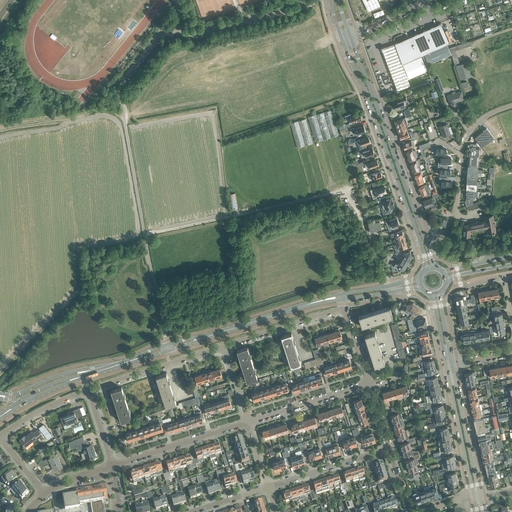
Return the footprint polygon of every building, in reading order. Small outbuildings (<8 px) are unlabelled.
[(362,0),(368,11),(380,5),(377,0),(362,0)] [(375,18),(384,14),(383,10),(373,13),(375,18)] [(424,54),(447,44),(449,43),(441,25),(441,23),(394,43),(395,43),(386,47),(385,46),(381,48),(382,51),(390,71),(390,72),(396,88),(397,91),(399,91),(399,90),(410,86),(402,64),(424,54)] [(470,41),(463,43),(449,48),(451,52),(472,45),(470,41)] [(428,64),(451,54),(447,44),(424,54),(428,64)] [(473,75),(472,72),(468,61),(455,65),(460,80),(473,75)] [(439,91),(443,90),(439,77),(434,79),(439,91)] [(451,103),(452,107),(457,105),(456,102),(464,99),(461,91),(447,95),(450,103),(451,103)] [(405,95),(398,98),(399,100),(393,103),(394,105),(393,105),(394,108),(395,108),(396,110),(405,106),(404,103),(407,101),(405,95)] [(308,117),(315,142),(338,135),(331,110),(308,117)] [(350,114),(345,116),(346,118),(349,117),(351,123),(362,119),(361,115),(360,115),(360,113),(351,117),(350,114)] [(397,126),(406,123),(404,118),(395,121),(396,123),(395,124),(396,126),(397,126)] [(297,147),(312,143),(305,119),(290,123),(297,147)] [(408,129),(406,123),(397,126),(397,127),(397,128),(397,130),(398,130),(399,132),(408,129)] [(447,123),(439,126),(443,137),(448,135),(449,138),(453,136),(452,133),(450,134),(447,123)] [(362,136),(361,133),(366,131),(365,131),(366,130),(365,128),(363,125),(354,128),(351,129),(352,132),(355,131),(356,135),(357,135),(357,137),(362,136)] [(477,141),(482,147),(494,138),(487,128),(483,131),(475,138),(477,141)] [(408,129),(399,132),(399,133),(398,133),(399,135),(400,135),(401,138),(411,134),(412,137),(420,134),(419,132),(417,132),(413,133),(412,131),(408,133),(407,130),(408,129)] [(360,149),(363,148),(366,147),(365,144),(370,142),(368,136),(357,141),(360,149)] [(410,140),(402,143),(403,146),(404,149),(404,148),(405,149),(413,146),(411,142),(413,141),(412,138),(410,139),(410,140)] [(469,150),(468,155),(478,156),(479,149),(482,147),(477,141),(475,144),(470,144),(469,146),(469,150)] [(361,149),(355,151),(356,154),(360,153),(362,158),(374,154),(374,153),(374,152),(374,151),(373,150),(372,148),(362,152),(361,149)] [(412,149),(405,151),(406,154),(406,155),(407,156),(407,157),(414,154),(416,153),(415,150),(413,150),(412,149)] [(468,166),(478,167),(478,156),(468,155),(468,166)] [(445,163),(447,163),(450,163),(450,161),(451,161),(451,160),(452,159),(451,158),(450,158),(450,157),(441,156),(440,161),(438,161),(438,165),(445,166),(445,163)] [(360,165),(365,164),(367,169),(379,165),(377,160),(370,162),(369,159),(359,163),(360,165)] [(418,160),(409,163),(410,165),(410,167),(411,167),(411,168),(418,165),(417,162),(419,162),(418,160)] [(439,170),(439,175),(449,175),(449,174),(450,174),(451,173),(451,172),(450,172),(449,172),(450,169),(447,169),(444,169),(445,166),(438,165),(438,170),(439,170)] [(441,182),(441,186),(451,187),(451,186),(452,186),(452,185),(452,184),(451,183),(451,181),(446,180),(446,177),(439,177),(439,181),(441,182)] [(420,191),(427,189),(430,188),(429,184),(427,185),(426,183),(418,186),(419,188),(418,189),(419,191),(420,191)] [(377,185),(373,186),(374,189),(371,190),(373,198),(378,196),(377,195),(386,192),(384,186),(378,188),(377,185)] [(236,193),(228,194),(230,209),(238,208),(236,193)] [(382,200),(383,203),(376,206),(377,208),(392,203),(390,197),(382,200)] [(434,203),(432,197),(423,201),(425,206),(434,203)] [(480,206),(488,203),(486,199),(473,203),(471,199),(470,199),(465,201),(468,210),(479,206),(480,206)] [(394,208),(392,203),(377,208),(378,211),(385,208),(386,211),(387,214),(394,211),(393,209),(394,208)] [(488,233),(496,231),(493,215),(484,217),(485,221),(463,225),(463,231),(460,230),(459,235),(470,236),(470,232),(482,229),(483,230),(484,230),(484,229),(487,228),(488,233)] [(388,228),(389,230),(396,228),(397,228),(396,225),(399,224),(399,223),(400,223),(398,220),(397,217),(387,221),(389,227),(388,228)] [(366,225),(368,231),(381,228),(379,221),(366,225)] [(391,236),(392,236),(394,235),(395,238),(403,235),(404,235),(403,232),(402,232),(401,230),(397,231),(396,228),(389,230),(391,236)] [(404,237),(403,235),(395,238),(392,239),(393,241),(394,241),(395,244),(406,240),(405,238),(404,237)] [(407,243),(406,240),(395,244),(396,247),(394,248),(395,250),(398,252),(399,251),(398,249),(407,246),(406,244),(407,243)] [(402,257),(409,262),(411,259),(411,258),(412,257),(412,256),(410,252),(407,252),(406,250),(404,251),(404,253),(402,257)] [(408,264),(409,262),(402,257),(400,260),(397,258),(396,260),(399,262),(406,266),(407,264),(408,264)] [(406,266),(399,262),(397,264),(394,262),(390,263),(393,272),(404,269),(405,269),(406,267),(406,266)] [(495,289),(491,289),(492,298),(496,297),(496,299),(499,299),(497,288),(497,289),(495,289)] [(464,303),(472,302),(475,301),(474,295),(471,295),(471,299),(464,300),(463,297),(458,298),(458,297),(455,297),(456,298),(455,298),(456,305),(464,303)] [(406,304),(407,307),(405,306),(402,310),(408,314),(410,312),(416,305),(413,303),(406,304)] [(419,307),(416,305),(410,312),(413,314),(412,314),(413,315),(416,315),(417,313),(420,312),(419,307)] [(382,308),(381,308),(380,309),(374,311),(377,322),(393,317),(389,307),(382,309),(382,308)] [(467,316),(466,310),(458,311),(458,314),(459,317),(459,318),(467,316)] [(377,322),(374,311),(367,314),(367,313),(365,314),(358,316),(362,327),(377,322)] [(495,321),(503,320),(502,317),(503,317),(502,314),(502,313),(498,314),(497,311),(491,312),(491,315),(494,315),(495,321)] [(468,323),(467,316),(459,318),(459,320),(459,321),(460,322),(460,324),(468,323)] [(427,323),(427,322),(426,321),(425,319),(415,321),(415,322),(417,327),(426,324),(427,323)] [(495,321),(496,328),(504,326),(504,323),(503,320),(495,321)] [(504,326),(496,328),(497,334),(502,333),(502,334),(505,334),(505,333),(504,326)] [(340,330),(333,332),(336,339),(342,337),(340,330)] [(490,338),(488,330),(482,331),(483,339),(486,339),(489,338),(490,338)] [(483,339),(482,331),(475,332),(477,340),(480,340),(483,339)] [(336,339),(333,332),(327,334),(330,341),(336,339)] [(367,344),(369,351),(380,348),(375,332),(364,336),(367,342),(366,343),(367,345),(367,344)] [(286,351),(296,348),(291,333),(281,336),(283,343),(282,343),(283,345),(284,345),(286,351)] [(462,334),(462,335),(461,335),(462,339),(463,338),(464,343),(465,344),(468,343),(468,342),(470,342),(469,333),(462,334)] [(327,334),(321,336),(323,343),(324,346),(327,345),(326,342),(330,341),(327,334)] [(323,343),(321,336),(315,338),(317,345),(323,343)] [(240,359),(242,366),(252,362),(247,347),(237,350),(239,357),(238,357),(239,359),(240,359)] [(421,355),(432,353),(431,351),(432,350),(431,347),(421,349),(421,352),(419,353),(420,356),(413,358),(413,360),(412,360),(413,361),(414,361),(422,358),(421,355)] [(301,364),(296,348),(286,351),(288,358),(287,358),(288,361),(289,360),(291,367),(301,364)] [(380,348),(369,351),(371,358),(371,359),(372,360),(374,367),(385,363),(380,348)] [(425,364),(426,367),(434,365),(435,364),(435,363),(434,362),(433,360),(431,360),(430,357),(416,362),(417,364),(421,363),(422,365),(425,364)] [(349,360),(343,362),(345,369),(348,368),(348,369),(351,368),(351,367),(349,360)] [(252,362),(242,366),(244,372),(243,372),(244,375),(245,374),(247,381),(257,378),(252,362)] [(343,362),(337,364),(339,371),(345,369),(343,362)] [(337,364),(330,365),(333,373),(339,371),(337,364)] [(333,373),(330,365),(324,368),(326,375),(327,375),(330,374),(333,373)] [(213,370),(215,378),(222,376),(221,373),(222,372),(221,369),(220,369),(219,368),(213,370)] [(207,372),(209,380),(215,378),(213,370),(207,372)] [(209,380),(207,372),(201,374),(203,382),(209,380)] [(466,379),(466,380),(476,378),(475,372),(464,374),(465,376),(466,379)] [(161,391),(171,388),(166,373),(156,376),(158,383),(158,385),(159,385),(161,391)] [(203,382),(201,374),(194,376),(197,384),(203,382)] [(314,375),(309,377),(312,386),(318,384),(315,377),(314,375)] [(321,375),(315,377),(318,384),(323,383),(321,375)] [(312,386),(309,377),(303,378),(306,388),(312,386)] [(297,380),(300,390),(306,388),(303,378),(297,380)] [(476,378),(466,380),(467,383),(466,383),(467,386),(475,384),(474,382),(477,381),(476,378)] [(286,382),(283,383),(282,380),(279,381),(280,384),(283,392),(289,390),(286,382)] [(300,390),(297,380),(291,382),(294,392),(300,390)] [(410,395),(406,385),(406,383),(403,384),(403,385),(400,386),(404,397),(410,395)] [(274,386),(277,394),(280,393),(280,392),(283,392),(280,384),(274,386)] [(262,388),(263,390),(266,398),(269,396),(271,395),(269,388),(268,386),(262,388)] [(277,394),(274,386),(269,388),(271,395),(273,395),(277,394)] [(404,397),(400,386),(397,387),(394,388),(397,396),(398,399),(404,397)] [(113,397),(113,398),(113,399),(114,399),(116,406),(127,403),(122,387),(111,390),(113,397)] [(176,404),(171,388),(161,391),(163,398),(162,398),(163,401),(164,400),(166,407),(176,404)] [(397,396),(394,388),(392,389),(391,389),(388,390),(391,398),(397,396)] [(259,399),(257,391),(256,389),(254,390),(254,392),(251,393),(248,394),(250,398),(252,397),(253,398),(252,398),(253,400),(254,401),(259,399)] [(266,398),(263,390),(257,391),(259,399),(262,398),(262,399),(266,398)] [(391,398),(388,390),(386,390),(386,391),(383,392),(383,393),(381,393),(383,397),(382,397),(383,401),(391,398)] [(440,393),(432,395),(429,396),(430,401),(423,403),(423,405),(434,403),(433,400),(441,399),(441,396),(441,395),(441,394),(440,394),(440,393)] [(228,394),(221,396),(222,398),(225,408),(228,407),(228,408),(232,407),(231,406),(231,405),(229,398),(228,396),(228,394)] [(222,398),(216,400),(219,410),(219,409),(220,411),(223,410),(222,408),(225,408),(222,398)] [(355,407),(363,404),(362,401),(362,402),(361,399),(353,401),(355,407)] [(216,400),(210,402),(210,404),(213,411),(215,411),(216,412),(219,411),(218,410),(219,410),(216,400)] [(210,402),(203,404),(204,406),(206,414),(207,413),(207,415),(211,414),(210,412),(213,411),(210,404),(210,402)] [(132,418),(127,403),(116,406),(118,412),(118,413),(118,415),(119,415),(121,421),(132,418)] [(364,410),(364,407),(363,404),(355,407),(357,413),(364,410)] [(335,407),(338,415),(344,413),(341,406),(338,407),(338,406),(335,407)] [(329,409),(332,417),(338,415),(335,407),(332,408),(329,409)] [(63,417),(60,418),(63,425),(65,429),(71,426),(70,423),(74,421),(74,422),(78,421),(77,417),(82,415),(83,415),(80,408),(73,410),(74,412),(67,415),(64,416),(63,416),(63,417)] [(323,411),(326,419),(332,417),(329,409),(326,410),(323,411)] [(357,413),(358,419),(367,416),(366,413),(365,413),(364,410),(357,413)] [(481,410),(472,412),(474,418),(484,416),(483,410),(481,410)] [(160,422),(155,424),(157,432),(163,430),(162,427),(164,426),(161,416),(159,411),(154,412),(155,415),(157,414),(160,422)] [(326,419),(323,411),(320,411),(320,412),(317,413),(320,421),(326,419)] [(400,412),(390,416),(389,416),(389,417),(390,419),(390,420),(391,419),(392,422),(400,419),(402,418),(400,412)] [(195,415),(197,423),(203,421),(201,413),(195,415)] [(183,416),(183,417),(185,422),(186,427),(192,425),(189,417),(188,414),(183,416)] [(192,425),(197,423),(195,415),(189,417),(192,425)] [(367,416),(358,419),(360,425),(368,422),(367,419),(368,419),(367,416)] [(178,421),(180,429),(186,427),(185,422),(183,417),(177,419),(178,421)] [(308,418),(311,426),(317,425),(315,417),(311,418),(311,417),(308,418)] [(303,420),(305,428),(311,426),(308,418),(305,419),(306,420),(303,420)] [(488,418),(474,421),(475,426),(485,424),(484,419),(485,419),(485,420),(487,420),(489,420),(488,418)] [(392,422),(394,427),(402,425),(400,419),(392,422)] [(172,423),(173,423),(172,420),(164,422),(165,425),(167,425),(169,432),(175,430),(172,423)] [(297,422),(299,430),(305,428),(303,420),(300,421),(299,421),(297,422)] [(286,422),(282,423),(283,424),(280,424),(283,433),(289,431),(286,423),(286,422)] [(299,430),(297,422),(294,422),(294,423),(291,424),(293,432),(299,430)] [(155,424),(149,426),(151,434),(155,433),(157,432),(155,424)] [(275,427),(277,435),(283,433),(280,424),(277,425),(274,426),(274,427),(275,427)] [(394,427),(396,433),(404,431),(402,425),(394,427)] [(149,426),(143,428),(145,435),(148,435),(151,434),(149,426)] [(268,428),(271,437),(277,435),(275,427),(274,427),(271,428),(271,427),(268,428)] [(143,428),(137,430),(140,438),(143,437),(143,436),(145,435),(143,428)] [(263,431),(261,432),(263,436),(264,435),(265,439),(271,437),(268,428),(265,429),(266,430),(263,431)] [(21,440),(20,441),(24,445),(23,445),(24,446),(25,447),(33,441),(34,442),(42,435),(38,430),(33,433),(32,432),(28,435),(25,437),(24,436),(20,439),(21,440)] [(137,430),(132,432),(134,439),(136,438),(136,439),(140,438),(137,430)] [(406,430),(404,431),(396,433),(398,439),(401,438),(402,441),(407,440),(409,439),(406,430)] [(367,435),(369,443),(375,441),(372,431),(369,432),(370,434),(367,435)] [(134,439),(132,432),(126,434),(127,438),(127,441),(128,440),(128,441),(134,439)] [(82,434),(68,440),(70,447),(74,445),(81,449),(82,447),(83,447),(86,459),(96,456),(93,446),(92,447),(91,444),(89,445),(88,442),(84,440),(82,434)] [(360,435),(363,445),(369,443),(367,435),(363,436),(363,434),(360,435)] [(334,454),(331,444),(328,445),(325,446),(325,445),(324,445),(323,439),(322,440),(321,436),(319,437),(320,440),(323,451),(326,450),(328,456),(334,454)] [(236,446),(243,443),(241,437),(231,440),(232,443),(234,442),(235,446),(236,446)] [(345,448),(349,447),(351,446),(349,438),(348,437),(345,438),(345,440),(343,440),(345,448)] [(354,437),(349,438),(351,446),(357,445),(354,437)] [(414,437),(413,437),(409,439),(407,440),(407,442),(399,445),(400,447),(399,447),(400,450),(401,450),(411,447),(410,443),(415,440),(414,437)] [(439,446),(451,443),(451,442),(451,441),(450,440),(450,438),(441,440),(438,441),(439,446)] [(481,452),(492,450),(492,449),(495,448),(503,447),(502,440),(501,439),(491,441),(479,444),(481,452)] [(319,448),(313,450),(316,458),(322,456),(320,451),(323,451),(320,440),(317,441),(319,447),(319,448)] [(334,443),(331,444),(334,454),(340,453),(337,442),(334,443)] [(215,445),(212,446),(215,455),(221,453),(224,452),(222,448),(220,449),(218,444),(217,443),(215,444),(215,445)] [(236,446),(238,451),(245,449),(243,443),(236,446)] [(302,444),(303,446),(304,452),(307,451),(310,460),(316,458),(313,450),(313,448),(307,450),(305,444),(302,444)] [(215,455),(212,446),(207,448),(209,456),(215,455)] [(411,453),(412,456),(419,454),(418,451),(412,451),(411,447),(401,450),(401,451),(402,454),(403,456),(411,453)] [(200,449),(201,450),(204,458),(209,456),(207,448),(204,449),(204,448),(203,448),(201,448),(200,449)] [(492,450),(481,452),(482,457),(490,455),(497,454),(496,451),(495,448),(492,449),(492,450)] [(193,456),(193,458),(196,465),(199,464),(198,463),(204,461),(204,458),(201,450),(198,451),(198,450),(197,449),(195,450),(195,451),(195,452),(196,455),(193,456)] [(237,458),(247,455),(247,454),(249,454),(248,451),(246,451),(245,449),(238,451),(233,453),(233,454),(235,454),(235,455),(236,454),(237,458)] [(48,458),(38,463),(40,466),(50,460),(55,470),(62,466),(56,454),(49,457),(48,458)] [(297,457),(299,466),(305,464),(302,454),(299,454),(300,457),(297,457)] [(420,456),(419,454),(412,456),(413,458),(405,461),(405,463),(406,466),(407,467),(416,464),(418,463),(417,459),(420,456)] [(0,461),(0,462),(3,466),(2,467),(5,470),(9,467),(0,455),(0,461)] [(186,466),(188,470),(197,467),(196,465),(193,458),(191,459),(190,456),(189,455),(188,455),(186,455),(186,456),(186,457),(184,458),(186,466)] [(241,463),(243,462),(249,461),(249,460),(250,460),(249,457),(248,457),(247,455),(237,458),(238,460),(240,460),(241,463)] [(299,466),(297,457),(293,459),(293,456),(290,457),(293,468),(299,466)] [(183,467),(186,466),(184,458),(183,457),(180,457),(180,458),(180,459),(178,460),(181,469),(183,468),(183,467)] [(172,461),(172,462),(176,473),(181,471),(181,469),(178,460),(176,461),(175,460),(174,459),(172,460),(172,461)] [(278,461),(281,469),(287,467),(284,459),(278,461)] [(497,460),(485,463),(485,466),(484,466),(485,469),(495,467),(493,462),(494,462),(495,463),(497,462),(497,460)] [(281,469),(278,461),(273,463),(275,471),(281,469)] [(166,463),(167,467),(165,468),(166,474),(168,481),(171,480),(170,475),(173,474),(173,472),(175,472),(175,473),(176,473),(172,462),(166,464),(166,463)] [(375,467),(376,471),(384,468),(382,462),(373,465),(374,468),(375,467)] [(159,463),(154,465),(157,475),(157,476),(159,475),(163,474),(160,463),(159,463)] [(417,467),(416,464),(407,467),(406,467),(407,471),(408,470),(408,472),(416,470),(417,472),(424,470),(423,467),(417,467)] [(154,465),(148,467),(151,475),(150,475),(151,477),(154,477),(154,476),(157,475),(154,465)] [(148,467),(142,469),(145,477),(150,475),(151,475),(148,467)] [(495,467),(485,469),(486,473),(487,473),(488,475),(494,473),(500,472),(499,470),(496,470),(497,471),(496,471),(495,467)] [(376,471),(378,476),(386,474),(384,468),(376,471)] [(142,469),(136,471),(139,479),(145,477),(142,469)] [(250,472),(247,473),(249,482),(253,481),(253,480),(255,479),(252,471),(252,469),(249,470),(250,472)] [(365,479),(362,469),(356,471),(359,479),(358,479),(359,481),(365,479)] [(139,479),(136,471),(134,471),(133,471),(133,470),(130,471),(130,472),(132,477),(130,478),(131,482),(133,481),(134,484),(140,482),(139,479)] [(17,477),(12,471),(9,472),(9,473),(4,477),(9,483),(17,477)] [(249,482),(247,473),(244,474),(243,471),(240,472),(241,475),(243,483),(246,482),(246,483),(249,482)] [(359,479),(356,471),(350,473),(352,481),(358,479),(359,479)] [(232,475),(229,476),(231,485),(237,483),(234,473),(231,474),(232,475)] [(352,481),(350,473),(343,475),(346,482),(349,481),(350,482),(352,481)] [(386,474),(378,476),(379,479),(377,480),(378,483),(388,479),(386,474)] [(231,485),(229,476),(223,478),(225,487),(231,485)] [(338,476),(331,478),(335,489),(341,487),(344,496),(347,495),(346,492),(343,484),(340,485),(340,484),(338,476)] [(331,478),(325,480),(329,490),(335,489),(331,478)] [(192,482),(192,481),(191,479),(182,482),(184,488),(188,487),(187,484),(190,483),(189,483),(192,482)] [(329,490),(325,480),(319,482),(323,492),(329,490)] [(17,493),(22,500),(29,491),(28,488),(26,489),(23,484),(24,483),(22,481),(16,485),(14,483),(6,490),(8,492),(11,490),(15,495),(17,493)] [(212,485),(215,493),(221,491),(218,483),(217,481),(215,482),(215,484),(212,485)] [(323,492),(319,482),(313,484),(315,490),(312,491),(315,500),(318,499),(316,494),(323,492)] [(194,488),(196,496),(202,494),(200,486),(199,484),(197,485),(197,487),(194,488)] [(215,493),(212,485),(209,486),(208,484),(206,485),(206,486),(206,487),(209,495),(215,493)] [(429,486),(430,489),(433,498),(434,497),(434,498),(436,497),(436,496),(439,496),(435,486),(434,486),(433,484),(429,486)] [(105,511),(105,508),(106,508),(105,504),(108,503),(107,497),(106,492),(105,486),(63,493),(62,493),(65,510),(53,511),(105,511)] [(312,501),(315,500),(312,491),(309,492),(307,486),(301,488),(304,496),(310,494),(312,501)] [(188,490),(190,498),(196,496),(194,488),(190,489),(190,487),(187,488),(188,490)] [(301,488),(295,490),(298,498),(299,501),(302,500),(303,503),(306,503),(304,499),(305,499),(304,496),(301,488)] [(424,489),(419,491),(422,501),(425,500),(425,501),(427,500),(428,499),(425,491),(424,489)] [(430,489),(425,491),(428,499),(429,500),(431,499),(431,498),(433,498),(430,489)] [(295,490),(289,492),(291,500),(298,498),(295,490)] [(419,491),(413,493),(417,503),(419,502),(420,503),(422,502),(422,501),(419,491)] [(148,493),(149,499),(151,502),(153,501),(156,509),(162,507),(159,499),(156,500),(155,499),(155,497),(153,498),(151,492),(148,493)] [(291,500),(289,492),(282,494),(284,498),(282,498),(284,502),(285,502),(291,500)] [(180,494),(177,495),(180,504),(186,502),(184,494),(180,495),(180,494)] [(180,504),(177,495),(174,496),(174,497),(171,498),(174,506),(180,504)] [(163,498),(159,499),(162,507),(167,505),(167,506),(168,506),(165,497),(164,496),(162,497),(163,498)] [(11,501),(8,499),(4,497),(0,504),(3,505),(4,503),(7,505),(6,506),(8,507),(6,510),(8,511),(7,511),(13,511),(16,508),(9,504),(11,501)] [(392,500),(389,501),(392,510),(393,509),(393,510),(395,509),(397,508),(394,498),(391,499),(392,500)] [(142,511),(150,511),(149,511),(148,503),(146,504),(145,501),(142,501),(142,503),(143,510),(142,511)] [(255,503),(257,510),(264,507),(262,501),(255,503)] [(384,503),(387,511),(389,511),(392,510),(389,501),(384,503)] [(380,511),(378,505),(375,506),(374,504),(372,505),(371,502),(368,503),(370,510),(373,509),(374,511),(380,511)] [(384,503),(378,505),(380,511),(385,511),(386,511),(387,511),(384,503)]
